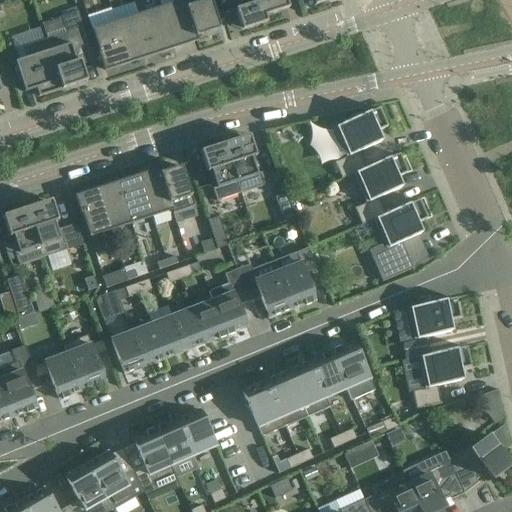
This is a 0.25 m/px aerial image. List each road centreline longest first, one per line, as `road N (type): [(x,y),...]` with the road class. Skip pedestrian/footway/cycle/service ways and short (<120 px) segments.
road 1 (unclassified): [(0,189),(246,113),(418,77)]
road 2 (residential): [(500,259),(98,412)]
road 3 (unclassified): [(394,13),(0,142)]
road 4 (residential): [(500,259),(418,77)]
road 5 (residential): [(0,485),(66,446),(98,412)]
